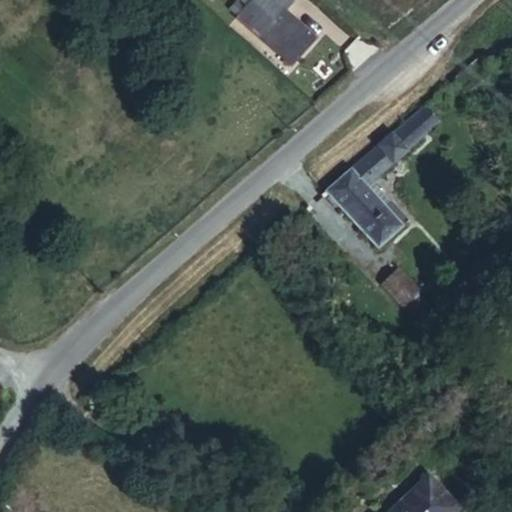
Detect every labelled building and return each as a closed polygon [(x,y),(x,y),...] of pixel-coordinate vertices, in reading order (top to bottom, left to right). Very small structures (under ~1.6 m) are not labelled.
[(241,0),(229,14),(282,62),(305,37),(276,11),(285,1),(283,0),(241,0)] [(494,70),(478,52),(447,80),(462,98),(494,70)] [(511,52),(494,70),(509,80),(511,77),(511,52)] [(423,101),(318,191),(331,209),(338,204),(377,247),(405,222),(389,204),(383,210),(361,185),(437,119),(423,101)] [(390,265),(374,280),(393,301),(410,285),(390,265)] [(390,511),(452,511),(423,481),(390,511)]
